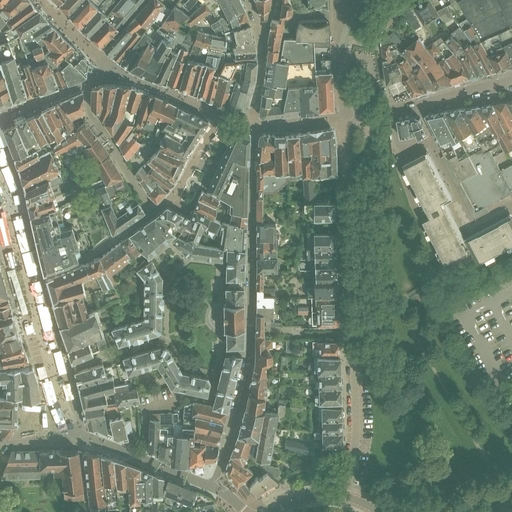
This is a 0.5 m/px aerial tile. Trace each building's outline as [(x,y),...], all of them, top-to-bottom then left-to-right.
[(31,1),(30,0),(7,0),(0,9),(0,12),(5,20),(31,1)] [(63,0),(59,5),(70,16),(83,0),(63,0)] [(83,0),(70,16),(80,28),(103,0),(83,0)] [(119,0),(103,0),(80,28),(89,35),(108,14),(113,8),(119,0)] [(113,8),(108,14),(121,26),(136,7),(142,0),(130,0),(119,13),(113,8)] [(154,20),(156,21),(167,6),(162,2),(159,0),(150,0),(140,12),(152,22),(154,20)] [(187,0),(183,4),(191,13),(205,0),(187,0)] [(190,15),(186,20),(191,24),(206,14),(213,25),(246,8),(245,6),(243,4),(244,3),(241,0),(205,0),(191,13),(190,15)] [(256,0),(261,12),(263,18),(268,17),(271,0),(256,0)] [(430,0),(426,0),(414,5),(426,24),(441,15),(436,8),(430,0)] [(465,8),(460,0),(451,0),(453,4),(454,3),(459,11),(465,8)] [(511,0),(460,0),(465,8),(470,17),(473,22),(492,56),(508,48),(511,56),(511,0)] [(31,1),(5,20),(6,20),(13,27),(38,9),(31,1)] [(293,10),(293,8),(293,6),(292,4),(290,3),(288,2),(283,1),(281,15),(285,15),(286,16),(286,15),(288,15),(289,15),(291,14),(292,12),(293,10)] [(177,34),(153,77),(166,81),(170,72),(191,27),(189,26),(186,33),(177,27),(182,18),(186,20),(190,15),(176,4),(172,10),(169,7),(158,22),(162,24),(168,28),(174,32),(177,34)] [(443,8),(450,20),(454,18),(447,6),(443,8)] [(416,29),(422,26),(410,7),(403,10),(416,29)] [(233,28),(251,23),(246,8),(213,25),(217,32),(223,30),(224,32),(233,28)] [(48,20),(39,9),(38,9),(13,27),(4,32),(7,40),(8,40),(8,41),(10,40),(12,39),(19,37),(20,36),(31,32),(48,20)] [(151,24),(152,22),(140,12),(137,15),(149,26),(143,34),(150,40),(153,36),(149,33),(155,27),(151,24)] [(108,14),(89,35),(100,46),(119,28),(121,26),(108,14)] [(133,33),(127,39),(112,56),(119,62),(143,34),(149,26),(137,15),(136,17),(130,22),(135,29),(132,32),(133,33)] [(473,22),(470,17),(461,22),(466,29),(473,39),(476,38),(479,41),(474,44),(473,45),(490,72),(499,69),(492,56),(473,22)] [(272,19),(270,33),(282,34),(283,34),(285,21),(284,21),(272,19)] [(300,20),(299,38),(314,39),(331,39),(330,21),(326,22),(326,19),(300,20)] [(55,27),(54,26),(48,20),(31,32),(36,41),(55,27)] [(135,29),(130,22),(126,26),(121,31),(127,39),(133,33),(132,32),(135,29)] [(62,35),(55,27),(36,41),(31,32),(20,36),(19,37),(25,55),(28,62),(37,58),(33,49),(43,46),(47,44),(50,47),(62,35)] [(136,72),(140,72),(157,44),(166,31),(160,27),(153,36),(150,40),(129,69),(136,72)] [(170,72),(166,81),(172,83),(179,88),(199,30),(191,27),(170,72)] [(251,27),(234,32),(236,42),(254,38),(251,27)] [(472,44),(459,27),(451,32),(453,34),(454,34),(470,59),(480,74),(490,72),(473,45),(472,43),(472,44)] [(157,44),(140,72),(153,77),(177,34),(174,32),(168,28),(166,31),(157,44)] [(199,30),(179,88),(189,91),(197,60),(191,59),(194,52),(197,43),(201,45),(205,32),(199,30)] [(127,39),(121,31),(105,50),(112,56),(127,39)] [(383,33),(381,36),(381,42),(381,46),(381,47),(383,61),(389,59),(390,63),(399,60),(404,72),(403,78),(412,93),(414,96),(427,92),(412,69),(414,67),(408,57),(402,52),(387,36),(388,35),(386,31),(384,31),(383,33)] [(205,32),(201,45),(202,45),(209,46),(212,33),(205,32)] [(226,33),(226,36),(226,52),(227,52),(256,50),(254,38),(236,42),(234,32),(226,33)] [(212,33),(209,46),(210,47),(208,53),(220,56),(226,36),(212,33)] [(270,33),(269,41),(281,42),(281,38),(282,34),(270,33)] [(129,69),(150,40),(143,34),(119,62),(129,69)] [(447,38),(455,50),(463,62),(471,77),(480,74),(470,59),(454,34),(453,34),(447,38)] [(67,40),(62,35),(50,47),(47,44),(43,46),(33,49),(37,58),(37,60),(45,56),(50,66),(58,61),(66,54),(75,46),(74,46),(67,40)] [(436,40),(448,58),(462,80),(471,77),(463,62),(455,50),(447,38),(446,39),(443,35),(436,40)] [(224,60),(226,52),(226,36),(220,56),(221,56),(218,65),(216,65),(215,68),(219,69),(221,63),(223,63),(224,60)] [(454,83),(440,63),(435,56),(428,46),(428,47),(420,37),(410,46),(423,64),(437,88),(454,83)] [(282,115),(300,112),(296,38),(285,38),(282,59),(282,77),(282,91),(282,115)] [(314,39),(299,38),(296,38),(300,112),(319,110),(317,84),(317,72),(315,46),(314,39)] [(0,42),(0,65),(1,69),(13,101),(28,96),(20,77),(26,75),(23,68),(18,70),(8,41),(8,40),(7,40),(0,42)] [(281,42),(269,41),(269,42),(269,48),(280,49),(281,42)] [(439,53),(433,43),(428,46),(435,56),(439,53)] [(88,60),(75,46),(66,54),(86,75),(87,70),(88,60)] [(410,46),(402,52),(408,57),(414,67),(412,69),(427,92),(437,88),(423,64),(410,46)] [(269,48),(268,58),(278,60),(280,49),(269,48)] [(499,69),(511,66),(511,56),(508,48),(492,56),(499,69)] [(256,50),(227,52),(228,61),(232,61),(234,60),(258,61),(258,59),(256,50)] [(75,80),(86,75),(66,54),(58,61),(67,83),(75,80)] [(41,92),(58,86),(50,66),(45,56),(37,60),(37,58),(28,62),(29,65),(41,92)] [(278,60),(268,58),(266,75),(282,77),(282,59),(278,60)] [(448,58),(440,63),(454,83),(462,80),(448,58)] [(205,62),(197,94),(205,97),(215,68),(216,65),(212,63),(212,60),(207,59),(206,62),(205,62)] [(321,72),(332,71),(332,59),(322,59),(323,65),(320,65),(321,72)] [(389,59),(383,61),(385,68),(384,68),(385,71),(386,72),(388,85),(389,84),(402,79),(403,78),(404,72),(399,60),(390,63),(389,59)] [(197,60),(189,91),(197,94),(205,62),(197,60)] [(223,67),(222,70),(220,75),(226,77),(226,76),(235,78),(236,78),(237,77),(232,75),(236,66),(245,68),(245,74),(245,76),(242,76),(241,78),(256,78),(256,77),(258,61),(234,60),(232,61),(228,61),(226,61),(223,67)] [(58,86),(67,83),(58,61),(50,66),(58,86)] [(35,94),(41,92),(29,65),(24,67),(23,68),(26,75),(35,94)] [(220,75),(222,70),(219,69),(215,68),(205,97),(212,100),(220,75)] [(0,106),(13,101),(1,69),(0,69),(0,106)] [(334,78),(334,75),(333,74),(332,71),(321,72),(317,72),(317,84),(333,83),(333,80),(334,78)] [(28,96),(35,94),(26,75),(20,77),(28,96)] [(220,75),(212,100),(218,103),(226,77),(220,75)] [(274,92),(282,91),(282,77),(266,75),(265,81),(265,83),(263,93),(261,108),(260,113),(260,114),(260,115),(261,116),(262,116),(263,116),(266,116),(274,115),(274,92)] [(226,76),(226,77),(218,103),(227,106),(231,92),(235,78),(226,76)] [(235,78),(231,92),(250,98),(256,78),(241,78),(241,81),(236,80),(236,78),(235,78)] [(102,93),(102,83),(100,84),(91,87),(91,98),(91,106),(98,114),(99,113),(101,107),(101,104),(102,100),(102,93)] [(102,100),(101,104),(111,105),(115,93),(115,91),(117,83),(102,83),(102,93),(102,100)] [(117,83),(115,91),(115,93),(111,105),(109,112),(122,118),(133,123),(134,121),(135,115),(136,112),(124,108),(130,91),(131,86),(122,84),(117,83)] [(333,84),(333,83),(317,84),(319,110),(334,109),(333,84)] [(136,88),(131,86),(130,91),(124,108),(136,112),(140,100),(143,91),(136,88)] [(83,91),(62,101),(67,110),(75,126),(74,127),(75,128),(86,121),(85,112),(83,91)] [(136,112),(135,115),(139,116),(139,121),(144,122),(152,105),(155,96),(143,91),(140,100),(136,112)] [(274,115),(282,115),(282,91),(274,92),(274,115)] [(231,92),(227,106),(246,112),(250,98),(231,92)] [(155,95),(155,96),(152,105),(144,122),(139,121),(136,125),(139,127),(148,134),(150,132),(155,135),(155,134),(159,127),(163,129),(166,120),(170,121),(175,111),(177,106),(155,95)] [(62,101),(55,105),(63,123),(64,123),(64,122),(67,129),(66,129),(70,137),(72,136),(71,134),(70,131),(74,127),(75,126),(67,110),(62,101)] [(510,128),(511,132),(511,109),(508,101),(495,103),(496,105),(499,113),(507,129),(510,128)] [(478,106),(490,125),(501,143),(502,142),(507,151),(511,147),(511,132),(510,128),(507,129),(499,113),(496,105),(495,103),(478,106)] [(99,113),(98,114),(99,114),(104,122),(106,116),(109,112),(111,105),(101,104),(101,107),(99,113)] [(55,105),(43,111),(55,136),(59,143),(67,137),(68,138),(70,137),(66,129),(64,130),(62,132),(58,125),(63,123),(55,105)] [(163,136),(190,149),(198,137),(208,121),(177,106),(175,111),(170,121),(166,120),(163,129),(159,127),(155,134),(163,136)] [(478,106),(458,109),(471,134),(490,125),(478,106)] [(447,111),(458,133),(461,139),(471,134),(458,109),(447,111)] [(43,111),(35,115),(40,124),(48,140),(55,136),(43,111)] [(447,111),(446,111),(427,115),(441,142),(458,133),(447,111)] [(118,126),(122,118),(109,112),(106,116),(104,122),(113,134),(118,126)] [(25,114),(15,119),(17,124),(21,133),(29,152),(30,152),(34,158),(40,155),(37,149),(42,146),(41,144),(43,142),(40,134),(36,136),(32,128),(27,119),(25,114)] [(35,115),(27,119),(32,128),(36,136),(40,134),(43,142),(45,146),(50,143),(48,141),(48,140),(40,124),(35,115)] [(410,117),(415,129),(425,125),(421,118),(422,117),(418,116),(410,117)] [(410,136),(412,141),(419,138),(415,129),(410,117),(399,120),(402,137),(410,136)] [(113,134),(118,142),(133,123),(122,118),(118,126),(113,134)] [(92,130),(86,121),(75,128),(74,127),(70,131),(71,134),(76,131),(83,138),(92,130)] [(119,144),(127,158),(135,151),(143,141),(145,137),(148,134),(139,127),(136,125),(133,123),(118,142),(119,144)] [(17,124),(4,129),(15,157),(16,159),(29,152),(21,133),(17,124)] [(415,129),(419,138),(429,134),(425,125),(415,129)] [(322,130),(322,141),(323,143),(324,155),(335,153),(335,139),(333,128),(322,130)] [(323,143),(322,141),(322,130),(321,129),(310,132),(310,162),(324,160),(324,155),(323,143)] [(98,138),(92,130),(83,138),(76,131),(71,134),(72,136),(70,137),(68,138),(67,137),(59,143),(53,146),(50,148),(53,155),(64,150),(67,157),(84,150),(85,149),(83,148),(98,138)] [(303,177),(302,177),(311,177),(310,162),(310,132),(310,131),(298,133),(302,172),(302,174),(302,177),(303,177)] [(213,180),(247,201),(248,181),(248,169),(250,138),(245,136),(239,134),(234,132),(222,160),(219,158),(216,165),(219,167),(213,180)] [(298,133),(286,135),(288,172),(301,171),(301,172),(302,172),(298,133)] [(458,133),(441,142),(447,155),(465,146),(461,139),(458,133)] [(274,158),(274,147),(274,135),(264,134),(262,134),(261,135),(260,136),(259,137),(259,143),(258,147),(265,147),(265,160),(273,160),(273,158),(274,158)] [(265,160),(264,175),(268,175),(267,191),(274,191),(286,181),(286,172),(288,172),(286,135),(275,135),(274,135),(274,147),(274,158),(273,158),(273,160),(265,160)] [(159,146),(185,158),(190,149),(163,136),(159,146)] [(110,154),(98,138),(83,148),(85,149),(94,164),(101,159),(110,154)] [(135,151),(127,158),(135,172),(136,171),(141,165),(147,160),(155,144),(151,142),(148,146),(143,141),(135,151)] [(155,144),(147,160),(174,181),(185,158),(159,146),(155,144)] [(447,155),(445,156),(475,215),(487,209),(485,207),(494,202),(508,194),(504,185),(497,173),(502,170),(490,149),(482,154),(478,147),(468,153),(465,146),(447,155)] [(34,158),(19,168),(25,189),(34,185),(60,173),(53,155),(50,148),(43,152),(40,155),(34,158)] [(373,149),(364,149),(365,161),(365,162),(373,161),(373,160),(373,149)] [(29,152),(16,159),(19,168),(34,158),(30,152),(29,152)] [(324,160),(310,162),(311,177),(314,177),(334,175),(336,175),(335,153),(324,155),(324,160)] [(404,165),(407,171),(431,217),(424,221),(448,266),(474,252),(480,263),(489,257),(511,244),(511,216),(501,223),(480,234),(477,235),(464,242),(453,221),(443,202),(451,198),(427,153),(404,165)] [(115,163),(110,154),(101,159),(94,164),(99,172),(115,163)] [(174,181),(147,160),(141,165),(149,173),(157,182),(167,190),(174,182),(174,181)] [(115,163),(99,172),(103,179),(119,171),(119,169),(115,163)] [(511,164),(502,170),(497,173),(504,185),(508,194),(511,192),(511,164)] [(150,189),(157,182),(149,173),(141,165),(136,171),(135,172),(141,181),(148,191),(150,189)] [(123,178),(119,171),(103,179),(107,185),(108,185),(114,182),(123,178)] [(34,185),(25,189),(28,203),(28,204),(53,196),(61,193),(58,183),(63,182),(60,173),(34,185)] [(261,189),(264,189),(264,191),(267,191),(268,175),(264,175),(257,175),(257,190),(261,189)] [(314,177),(311,177),(302,177),(304,202),(315,202),(314,177)] [(109,237),(121,228),(111,205),(122,201),(121,198),(133,193),(123,178),(114,182),(108,185),(107,185),(95,189),(95,191),(78,199),(96,246),(109,237)] [(247,201),(213,180),(208,191),(232,204),(228,211),(232,213),(246,215),(247,201)] [(150,189),(148,191),(148,193),(157,201),(167,190),(157,182),(150,189)] [(217,207),(218,207),(220,208),(222,201),(202,191),(199,199),(217,207)] [(136,199),(133,193),(121,198),(122,201),(111,205),(121,228),(137,218),(145,212),(136,199)] [(53,196),(28,204),(31,217),(57,209),(53,196)] [(195,210),(207,214),(214,217),(217,207),(199,199),(194,209),(195,210)] [(315,202),(304,202),(304,210),(308,210),(308,218),(314,218),(314,221),(316,222),(323,222),(324,221),(324,219),(332,218),(334,216),(335,201),(315,202)] [(57,209),(31,217),(45,273),(68,265),(78,258),(75,249),(79,248),(72,226),(61,229),(59,222),(64,221),(60,207),(57,209)] [(180,226),(182,227),(186,217),(184,216),(182,215),(182,214),(167,207),(156,216),(155,216),(154,216),(166,225),(165,228),(174,233),(178,225),(180,226)] [(188,219),(186,217),(182,227),(180,232),(181,232),(179,236),(178,236),(173,241),(189,255),(200,257),(203,244),(197,244),(202,231),(204,232),(207,231),(209,232),(214,217),(207,214),(195,210),(188,219)] [(248,216),(246,215),(232,213),(231,223),(247,224),(248,216)] [(265,222),(264,224),(276,224),(275,224),(275,213),(266,214),(265,222)] [(154,216),(129,234),(139,249),(148,257),(175,235),(174,234),(174,233),(165,228),(166,225),(154,216)] [(225,223),(223,222),(222,235),(221,247),(223,248),(227,248),(227,249),(246,250),(247,226),(247,224),(231,223),(229,223),(225,223)] [(257,223),(256,239),(267,239),(270,240),(269,250),(276,250),(276,237),(279,237),(279,231),(276,231),(276,224),(264,224),(257,223)] [(311,249),(336,248),(336,243),(335,243),(335,236),(336,235),(333,233),(332,233),(314,233),(310,233),(311,249)] [(120,240),(121,241),(129,254),(128,255),(129,257),(136,253),(139,249),(129,234),(120,240)] [(256,239),(256,251),(264,250),(267,250),(269,250),(270,240),(267,239),(256,239)] [(129,254),(121,241),(101,258),(105,266),(108,276),(129,260),(128,258),(129,257),(128,255),(129,254)] [(200,257),(212,258),(222,259),(223,248),(221,247),(220,246),(203,244),(200,257)] [(336,248),(311,249),(311,259),(311,260),(337,259),(336,248)] [(245,279),(245,265),(246,250),(227,249),(226,279),(229,279),(244,279),(245,279)] [(256,257),(256,272),(264,272),(277,272),(277,257),(276,257),(276,250),(269,250),(267,250),(264,250),(264,257),(256,257)] [(100,257),(85,263),(91,276),(96,274),(103,290),(113,287),(108,276),(105,266),(101,258),(100,257)] [(337,259),(311,260),(312,271),(327,271),(337,270),(337,259)] [(144,279),(162,278),(152,262),(152,261),(151,260),(139,268),(138,267),(136,268),(138,271),(144,279)] [(85,263),(57,275),(67,299),(82,295),(86,294),(82,280),(91,276),(85,263)] [(0,298),(8,296),(0,267),(0,298)] [(327,271),(312,271),(312,282),(315,281),(315,282),(338,281),(337,270),(327,271)] [(57,275),(46,279),(53,303),(67,299),(57,275)] [(130,290),(132,288),(137,285),(130,276),(124,282),(130,290)] [(162,278),(144,279),(144,302),(163,302),(163,298),(162,298),(162,279),(162,278)] [(229,279),(228,288),(235,288),(243,288),(244,279),(229,279)] [(309,298),(312,298),(328,297),(337,297),(338,297),(338,281),(315,282),(315,287),(308,287),(309,298)] [(132,288),(130,290),(123,295),(127,299),(135,296),(135,293),(132,288)] [(235,288),(228,288),(226,288),(226,290),(227,290),(226,305),(224,305),(224,331),(227,331),(227,345),(227,346),(227,348),(229,348),(228,347),(243,346),(244,330),(243,303),(244,288),(243,288),(235,288)] [(256,289),(256,306),(273,305),(273,297),(263,297),(263,290),(256,289)] [(67,299),(53,303),(61,328),(88,313),(82,295),(67,299)] [(0,307),(1,307),(11,305),(8,296),(0,298),(0,307)] [(328,297),(312,298),(312,310),(338,310),(337,297),(328,297)] [(144,302),(144,319),(159,332),(160,330),(161,328),(161,327),(161,326),(161,325),(162,306),(163,306),(163,302),(144,302)] [(1,307),(0,307),(0,315),(3,315),(13,313),(11,305),(1,307)] [(256,306),(255,316),(263,316),(264,320),(264,325),(281,325),(281,322),(274,322),(274,320),(273,320),(273,305),(256,306)] [(88,313),(61,328),(68,349),(88,341),(94,339),(94,338),(104,335),(95,310),(88,313)] [(338,310),(312,310),(312,316),(311,317),(310,317),(310,318),(309,319),(309,320),(309,322),(310,323),(311,324),(312,324),(309,324),(309,325),(338,324),(338,310)] [(19,335),(13,313),(3,315),(0,315),(0,339),(10,337),(19,335)] [(255,316),(255,326),(255,331),(255,333),(257,333),(257,334),(262,334),(262,333),(264,333),(264,331),(264,326),(264,325),(264,320),(263,316),(255,316)] [(142,337),(147,336),(156,333),(156,334),(158,333),(159,332),(144,319),(131,323),(138,340),(143,339),(142,337)] [(138,340),(131,323),(112,329),(119,344),(132,340),(133,342),(136,341),(138,340)] [(255,365),(253,373),(266,376),(266,363),(267,363),(268,363),(269,362),(271,360),(271,359),(272,357),(271,355),(270,352),(269,352),(269,348),(273,348),(273,340),(264,340),(264,333),(262,333),(262,334),(257,334),(257,333),(255,333),(255,365)] [(0,339),(0,345),(0,348),(0,349),(23,344),(19,335),(10,337),(0,339)] [(94,338),(94,339),(95,338),(100,351),(108,347),(104,335),(94,338)] [(88,341),(68,349),(73,361),(93,353),(88,341)] [(313,356),(314,356),(339,356),(339,342),(313,341),(313,356)] [(26,352),(23,344),(0,349),(0,348),(0,347),(0,356),(1,356),(1,357),(16,355),(26,352)] [(129,373),(134,371),(136,371),(154,366),(157,365),(160,368),(176,364),(168,351),(167,349),(165,347),(163,346),(161,346),(149,350),(136,354),(130,355),(123,357),(124,361),(127,374),(129,373)] [(1,357),(3,365),(29,362),(26,352),(16,355),(1,357)] [(225,356),(222,368),(221,376),(235,379),(241,356),(225,356)] [(339,356),(314,356),(314,363),(312,363),(311,363),(311,364),(309,365),(309,367),(309,368),(309,370),(311,371),(312,371),(316,371),(316,372),(318,372),(341,371),(341,356),(339,356)] [(104,368),(107,379),(112,378),(113,386),(131,382),(129,373),(127,374),(124,361),(104,368)] [(103,364),(91,367),(94,382),(107,379),(104,368),(103,364)] [(172,387),(188,391),(207,395),(209,383),(210,382),(209,381),(209,380),(208,379),(207,378),(206,378),(182,372),(176,364),(160,368),(172,387)] [(9,397),(18,397),(22,397),(22,401),(40,399),(37,381),(33,366),(0,370),(0,380),(8,379),(10,396),(9,396),(9,397)] [(91,367),(79,371),(76,371),(79,386),(94,382),(91,367)] [(318,372),(316,372),(316,385),(319,386),(319,388),(341,388),(342,388),(341,371),(318,372)] [(253,373),(251,382),(265,385),(266,385),(266,379),(266,376),(253,373)] [(229,402),(233,387),(235,379),(221,376),(216,396),(215,399),(229,402)] [(113,386),(112,378),(107,379),(94,382),(79,386),(84,409),(85,409),(104,406),(108,405),(105,392),(114,390),(113,386)] [(133,388),(131,382),(113,386),(117,404),(118,404),(118,407),(133,405),(133,388)] [(265,385),(251,382),(250,384),(248,395),(265,398),(267,398),(266,385),(265,385)] [(341,388),(319,388),(319,395),(315,395),(315,403),(319,403),(341,402),(341,388)] [(265,398),(248,395),(245,409),(263,412),(265,399),(265,398)] [(0,423),(17,423),(18,397),(9,397),(0,397),(0,423)] [(215,399),(213,406),(227,410),(229,402),(215,399)] [(194,402),(194,403),(185,406),(184,416),(186,419),(195,420),(195,419),(224,423),(227,410),(213,406),(201,403),(194,402)] [(290,402),(289,410),(302,411),(303,402),(290,402)] [(104,406),(105,419),(106,432),(129,442),(119,408),(118,407),(118,404),(117,404),(111,405),(108,405),(104,406)] [(251,442),(250,444),(271,449),(275,430),(276,422),(277,417),(282,417),(284,417),(285,406),(278,405),(277,408),(277,413),(271,413),(263,412),(245,409),(242,423),(238,437),(251,442)] [(320,411),(320,420),(342,419),(342,407),(321,406),(314,405),(315,411),(320,411)] [(87,419),(88,423),(89,428),(97,428),(106,432),(105,419),(104,406),(85,409),(83,410),(85,420),(87,419)] [(173,425),(178,424),(179,423),(178,414),(172,414),(172,413),(170,414),(169,417),(173,417),(173,425)] [(173,434),(173,425),(173,417),(169,417),(170,414),(160,414),(160,415),(157,455),(157,457),(170,462),(170,463),(172,434),(173,434)] [(151,415),(150,434),(148,452),(157,455),(160,415),(151,415)] [(195,419),(195,420),(186,419),(185,427),(194,427),(193,432),(220,436),(221,436),(224,423),(195,419)] [(314,421),(314,432),(314,433),(342,431),(342,419),(320,420),(314,421)] [(19,425),(17,423),(0,423),(0,437),(9,438),(19,425)] [(180,434),(173,434),(172,434),(170,463),(189,465),(190,453),(190,450),(191,451),(193,439),(193,432),(194,427),(185,427),(180,427),(180,434)] [(342,431),(314,433),(314,440),(315,446),(322,446),(338,445),(343,443),(342,431)] [(194,445),(200,445),(205,445),(205,442),(209,443),(209,444),(218,445),(220,436),(193,432),(193,439),(194,440),(194,445)] [(238,438),(231,456),(240,463),(243,466),(244,466),(247,456),(246,456),(250,444),(251,442),(238,437),(238,438)] [(190,450),(190,453),(189,465),(203,463),(205,445),(200,445),(194,445),(194,440),(193,439),(191,451),(190,450)] [(310,444),(286,439),(284,450),(308,454),(310,444)] [(205,445),(203,463),(215,461),(218,445),(209,444),(209,443),(205,442),(205,445)] [(250,444),(246,456),(247,456),(261,466),(268,466),(271,449),(250,444)] [(53,475),(62,474),(64,499),(84,499),(78,450),(40,451),(41,468),(53,468),(53,475)] [(41,477),(41,468),(40,451),(11,451),(10,455),(3,455),(3,461),(7,461),(2,478),(41,477)] [(88,489),(106,487),(102,454),(101,454),(84,451),(84,453),(88,489)] [(102,454),(106,487),(108,505),(108,507),(119,506),(118,498),(114,458),(102,454)] [(227,466),(235,471),(242,476),(246,479),(252,474),(253,472),(246,466),(245,467),(243,466),(240,463),(231,456),(227,466)] [(127,462),(114,458),(118,498),(129,498),(127,462)] [(141,501),(141,497),(140,468),(136,466),(127,462),(129,498),(129,511),(140,511),(141,508),(141,501)] [(235,471),(227,466),(226,470),(226,471),(229,475),(235,471)] [(280,472),(278,468),(268,466),(261,466),(267,471),(275,478),(278,476),(280,472)] [(152,492),(152,472),(140,468),(141,497),(141,501),(141,508),(152,508),(152,494),(152,492)] [(235,471),(229,475),(244,496),(250,491),(243,482),(246,479),(242,476),(235,471)] [(267,471),(259,478),(269,489),(280,482),(275,478),(267,471)] [(152,494),(152,508),(152,511),(164,511),(165,503),(165,499),(164,493),(164,487),(164,477),(152,472),(152,492),(152,494)] [(258,494),(258,495),(269,489),(259,478),(257,477),(250,485),(258,494)] [(168,479),(164,487),(164,493),(167,494),(165,499),(165,503),(173,506),(182,485),(168,479)] [(175,509),(179,509),(190,506),(197,491),(182,485),(173,506),(174,506),(173,508),(174,508),(175,509)] [(108,505),(106,487),(88,489),(90,507),(108,505)] [(197,491),(190,506),(193,510),(204,508),(203,504),(205,504),(206,505),(214,504),(213,503),(215,500),(197,491)]
